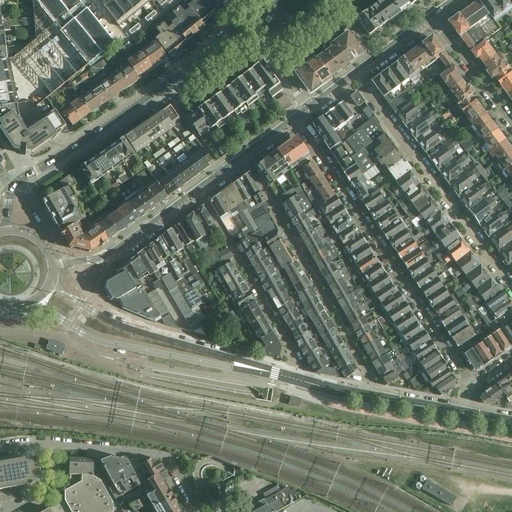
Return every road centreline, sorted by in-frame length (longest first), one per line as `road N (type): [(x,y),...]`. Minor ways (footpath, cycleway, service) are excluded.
road 1 (residential): [(295,116),(467,387)]
road 2 (secondary): [(248,24),(12,185)]
road 3 (unclassified): [(243,156),(369,378),(365,396)]
road 4 (residential): [(511,288),(353,75)]
road 5 (secondary): [(25,308),(104,342),(257,369)]
road 6 (secondary): [(257,369),(116,324),(49,283)]
road 7 (residential): [(197,190),(295,359),(292,378)]
road 8 (residential): [(198,511),(162,455),(54,444)]
road 9 (secondary): [(51,265),(112,255),(197,190)]
road 10 (residential): [(429,19),(511,129)]
